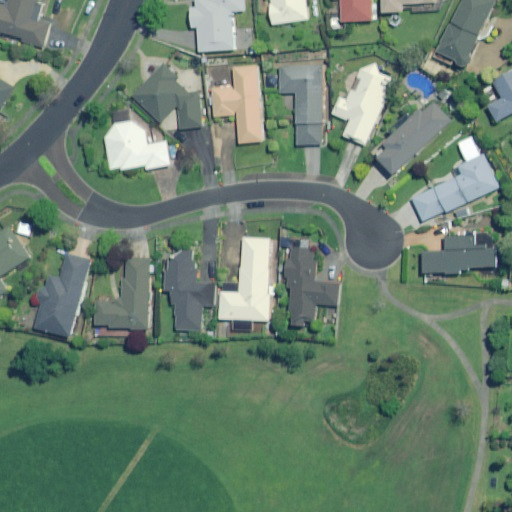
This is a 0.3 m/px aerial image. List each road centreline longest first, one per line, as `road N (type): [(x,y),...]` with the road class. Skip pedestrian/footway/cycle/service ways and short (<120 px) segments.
road 1 (residential): [(28,147),(76,200),(103,215),(246,192),(325,192),(348,204),(374,240)]
road 2 (residential): [(131,0),(98,69),(28,147)]
